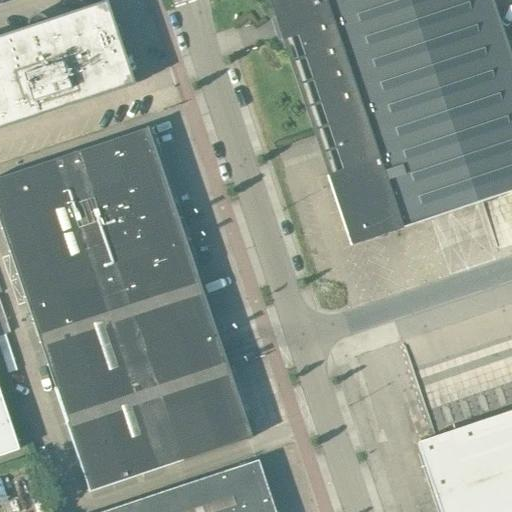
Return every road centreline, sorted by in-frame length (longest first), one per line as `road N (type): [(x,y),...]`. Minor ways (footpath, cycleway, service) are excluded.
road 1 (tertiary): [(300,337),(191,0)]
road 2 (unclassified): [(511,266),(300,337)]
road 3 (tertiary): [(355,511),(300,337)]
